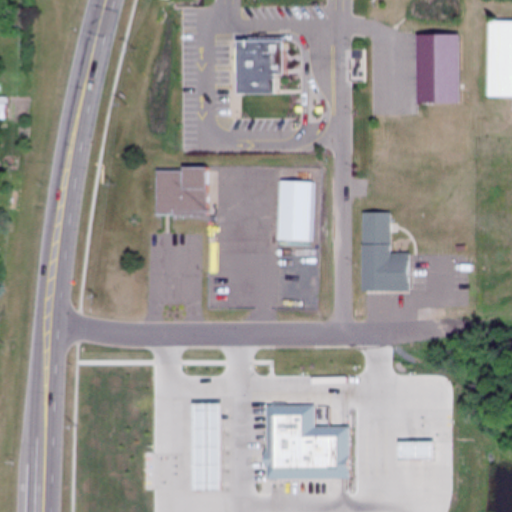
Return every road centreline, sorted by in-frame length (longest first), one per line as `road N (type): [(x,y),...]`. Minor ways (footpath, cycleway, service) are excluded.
road 1 (primary): [(40,511),(59,206),(100,0)]
road 2 (residential): [(46,328),(404,336)]
